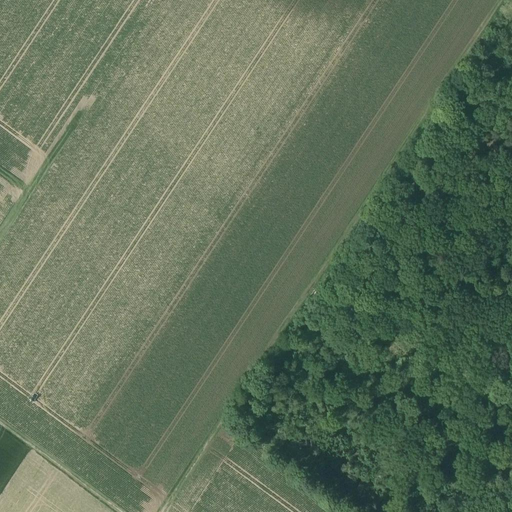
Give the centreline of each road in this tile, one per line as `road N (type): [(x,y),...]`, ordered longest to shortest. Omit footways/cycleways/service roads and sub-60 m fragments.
road 1 (track): [(172,511),(510,0)]
road 2 (track): [(138,32),(0,236)]
road 3 (track): [(0,421),(121,511)]
